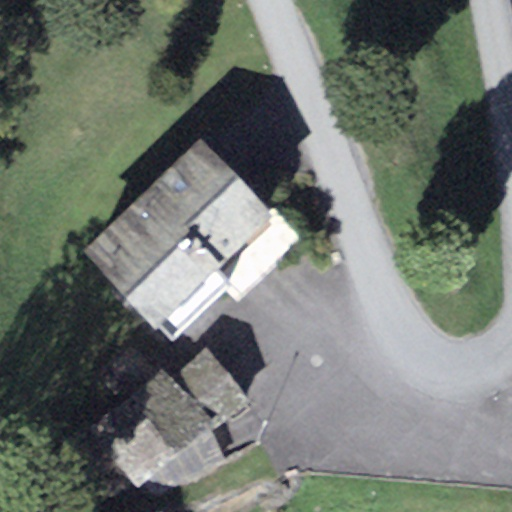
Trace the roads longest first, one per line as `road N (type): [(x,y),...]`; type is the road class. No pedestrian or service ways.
road 1 (unclassified): [(511,323),(462,358),(394,310),(282,0)]
road 2 (unclassified): [(489,0),(511,134)]
